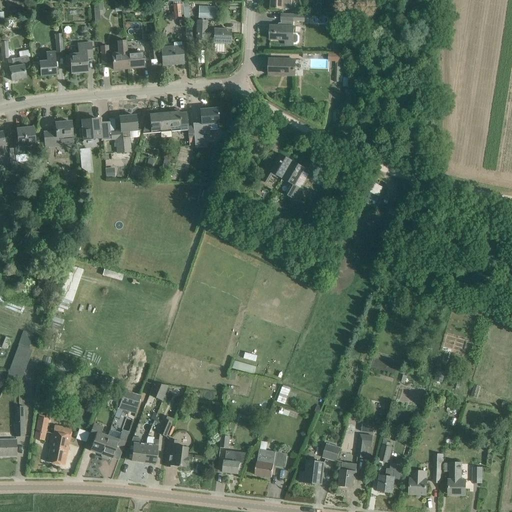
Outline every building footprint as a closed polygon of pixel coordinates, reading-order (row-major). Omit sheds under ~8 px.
[(291,0),(271,0),(271,9),(284,9),(291,10),(291,0)] [(95,11),(104,11),(103,1),(95,2),(95,11)] [(148,3),(125,3),(125,12),(148,12),(148,3)] [(329,3),(329,11),(341,11),(340,3),(329,3)] [(175,17),(183,16),(182,4),(174,5),(175,17)] [(217,7),(199,6),(199,18),(216,19),(217,7)] [(278,26),(271,26),(270,39),(285,41),(285,46),(294,46),(294,45),(296,45),(299,42),(299,36),(297,34),(295,34),(296,25),(294,25),(294,21),(305,22),(306,15),(282,14),(281,23),(279,23),(278,25),(278,26)] [(197,21),(197,40),(206,40),(206,39),(214,39),(214,43),(230,44),(231,31),(215,30),(215,31),(207,31),(207,21),(197,21)] [(149,42),(150,60),(157,59),(156,41),(154,41),(153,35),(147,35),(148,42),(149,42)] [(114,70),(128,69),(127,47),(126,41),(118,42),(120,55),(113,55),(114,70)] [(7,42),(0,42),(0,43),(1,60),(8,59),(7,42)] [(79,56),(70,56),(72,74),(88,72),(86,58),(92,57),(91,42),(79,43),(79,56)] [(161,48),(163,65),(171,65),(171,63),(175,63),(175,64),(183,63),(181,47),(181,42),(174,43),(174,46),(161,48)] [(108,45),(100,46),(100,47),(102,64),(102,65),(110,64),(108,45)] [(133,47),(127,47),(128,69),(143,67),(142,52),(134,53),(133,47)] [(29,66),(28,58),(30,58),(29,52),(19,53),(20,59),(8,61),(12,81),(26,78),(24,66),(29,66)] [(48,61),(40,62),(40,65),(41,76),(57,75),(54,53),(47,54),(48,61)] [(334,61),(333,81),(340,81),(340,54),(327,53),(327,61),(334,61)] [(280,59),(270,59),(269,75),(295,76),(295,60),(280,59)] [(188,126),(187,113),(179,113),(179,109),(174,110),(174,113),(170,113),(172,131),(188,130),(189,138),(194,137),(193,126),(188,126)] [(219,130),(218,124),(218,118),(217,114),(217,109),(200,110),(201,123),(193,123),(193,126),(194,137),(195,145),(204,145),(203,135),(210,134),(210,131),(219,130)] [(155,114),(149,115),(150,121),(146,121),(142,134),(162,132),(160,111),(155,111),(155,114)] [(164,113),(164,111),(160,111),(162,132),(162,138),(171,137),(171,132),(172,131),(170,113),(164,113)] [(136,116),(120,118),(121,130),(115,131),(115,132),(111,132),(112,140),(115,140),(116,143),(115,143),(115,147),(117,147),(118,154),(131,153),(130,132),(137,131),(136,116)] [(111,132),(110,132),(110,123),(100,123),(100,120),(82,121),(84,141),(102,139),(102,141),(111,140),(112,140),(111,132)] [(44,133),(46,148),(73,145),(71,122),(56,123),(56,132),(44,133)] [(14,138),(15,148),(9,149),(10,161),(17,161),(16,155),(28,154),(27,147),(35,147),(33,128),(17,130),(18,138),(14,138)] [(268,165),(263,174),(261,179),(267,183),(273,173),(282,178),(292,161),(281,154),(271,171),(267,168),(268,166),(268,165)] [(170,160),(165,159),(162,170),(168,171),(170,160)] [(305,169),(292,161),(282,178),(293,185),(287,195),(294,199),(303,185),(302,185),(301,187),(297,185),(305,169)] [(106,168),(107,178),(116,177),(115,167),(106,168)] [(29,188),(38,192),(43,182),(33,178),(29,188)] [(368,191),(378,196),(382,186),(372,182),(368,191)] [(67,314),(81,268),(67,264),(53,310),(67,314)] [(19,380),(31,350),(27,348),(32,334),(22,330),(5,375),(19,380)] [(242,358),(255,361),(257,355),(244,352),(242,358)] [(435,381),(443,383),(446,372),(439,369),(435,381)] [(154,384),(148,397),(162,402),(169,386),(154,384)] [(471,396),(477,398),(480,386),(475,385),(471,396)] [(103,390),(108,398),(114,395),(109,386),(103,390)] [(276,401),(284,404),(290,388),(281,386),(276,401)] [(124,391),(120,407),(136,412),(142,396),(124,391)] [(59,405),(57,413),(66,414),(66,406),(59,405)] [(23,406),(15,406),(16,436),(24,436),(23,406)] [(322,408),(317,406),(314,413),(319,415),(322,408)] [(285,409),(281,408),(279,413),(289,416),(290,412),(285,410),(285,409)] [(34,439),(45,441),(49,419),(39,417),(34,439)] [(168,434),(172,425),(172,422),(166,420),(159,434),(166,437),(168,434)] [(363,423),(362,432),(374,433),(374,425),(363,423)] [(90,451),(102,455),(108,438),(100,435),(103,428),(93,424),(89,436),(95,438),(90,451)] [(56,426),(47,462),(65,466),(72,438),(70,437),(72,430),(56,426)] [(78,428),(75,439),(85,442),(88,431),(78,428)] [(111,429),(108,438),(102,455),(102,456),(102,458),(107,459),(109,459),(109,457),(113,459),(117,448),(123,450),(128,435),(121,433),(111,429)] [(309,436),(306,429),(300,432),(303,439),(309,436)] [(373,436),(361,434),(358,458),(365,458),(366,446),(372,446),(373,436)] [(230,436),(222,435),(221,447),(229,448),(230,436)] [(131,461),(142,462),(145,445),(140,445),(141,438),(135,437),(135,443),(133,443),(131,461)] [(0,455),(17,456),(16,439),(0,439),(0,455)] [(145,445),(142,462),(144,462),(156,464),(159,440),(154,440),(153,446),(147,445),(145,445)] [(178,441),(170,440),(166,467),(173,468),(174,466),(185,467),(186,465),(188,465),(189,457),(188,457),(189,448),(178,446),(178,441)] [(327,444),(324,458),(338,461),(341,448),(327,444)] [(379,460),(389,463),(393,446),(383,444),(379,460)] [(260,449),(260,451),(258,464),(257,463),(255,475),(272,477),(274,466),(285,468),(287,454),(260,449)] [(227,451),(227,452),(226,461),(225,460),(223,472),(239,474),(240,463),(244,464),(248,453),(227,451)] [(445,454),(434,453),(433,482),(440,482),(440,465),(445,465),(445,454)] [(322,484),(324,468),(325,463),(308,460),(306,472),(301,472),(299,481),(322,484)] [(343,462),(340,486),(352,488),(353,479),(356,480),(358,465),(343,462)] [(449,495),(466,495),(467,480),(462,480),(463,463),(452,463),(452,479),(449,479),(449,495)] [(482,467),(474,467),(474,482),(482,482),(482,467)] [(381,476),(379,491),(393,493),(394,480),(402,480),(403,470),(395,470),(396,469),(387,468),(386,477),(381,476)] [(411,479),(410,494),(426,494),(427,480),(425,480),(426,471),(412,470),(412,480),(411,479)]
